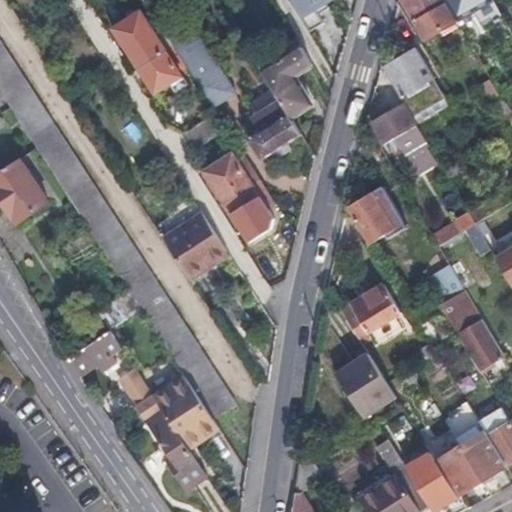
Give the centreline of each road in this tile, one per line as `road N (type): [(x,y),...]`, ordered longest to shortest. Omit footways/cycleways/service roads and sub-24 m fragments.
road 1 (residential): [(272,511),(319,227),(379,0)]
road 2 (residential): [(0,301),(142,511)]
